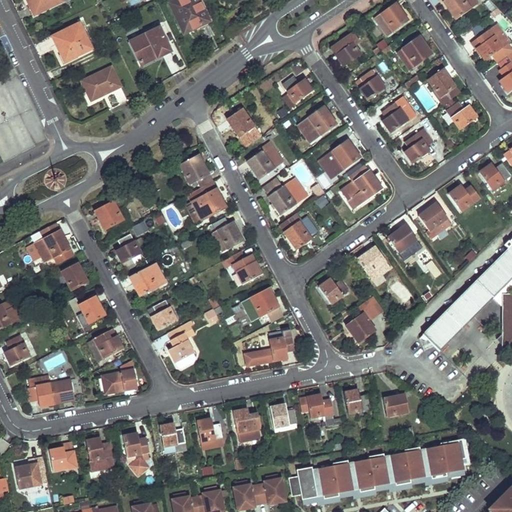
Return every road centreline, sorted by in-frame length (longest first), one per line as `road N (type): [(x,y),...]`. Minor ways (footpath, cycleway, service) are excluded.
road 1 (residential): [(166,402),(64,198)]
road 2 (residential): [(285,280),(190,97)]
road 3 (residential): [(413,193),(298,37)]
road 4 (residential): [(166,402),(30,428),(12,417),(0,392)]
road 5 (residential): [(332,365),(166,402)]
road 6 (residential): [(66,152),(0,8)]
road 7 (residential): [(510,124),(417,0)]
road 8 (residential): [(285,280),(413,193)]
